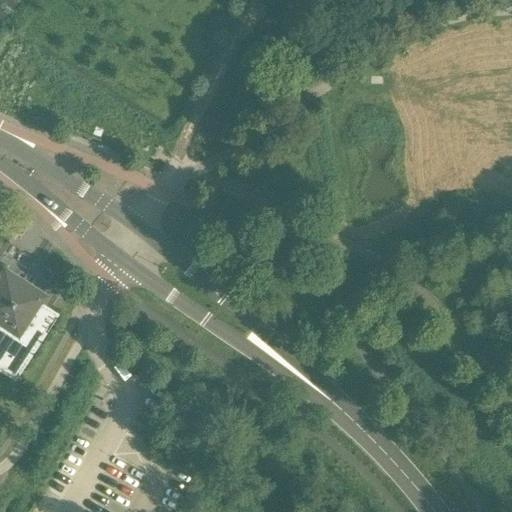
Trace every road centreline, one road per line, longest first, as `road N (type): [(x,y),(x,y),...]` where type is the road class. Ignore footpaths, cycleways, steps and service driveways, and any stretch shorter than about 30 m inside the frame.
road 1 (tertiary): [(432,511),(362,431),(269,353)]
road 2 (residential): [(165,193),(255,0)]
road 3 (tertiary): [(269,353),(251,324),(143,232)]
road 4 (tertiary): [(125,262),(237,342),(269,353)]
road 5 (tertiary): [(143,232),(0,138)]
road 6 (tertiary): [(0,164),(125,262)]
